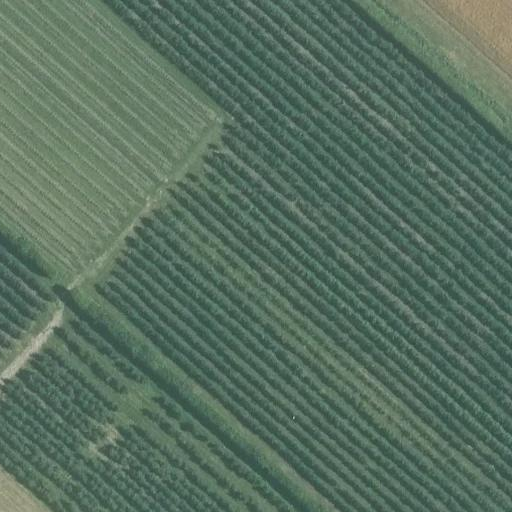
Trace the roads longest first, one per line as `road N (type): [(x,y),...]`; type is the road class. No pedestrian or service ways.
road 1 (track): [(335,511),(69,289),(223,130),(219,109),(97,0)]
road 2 (track): [(154,202),(505,511)]
